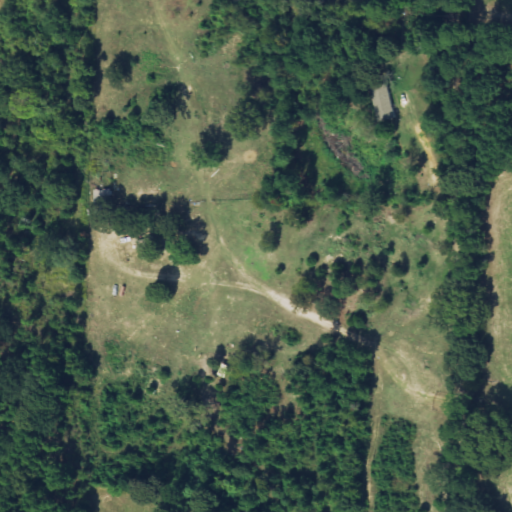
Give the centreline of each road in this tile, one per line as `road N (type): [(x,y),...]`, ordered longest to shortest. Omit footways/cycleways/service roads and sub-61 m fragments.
road 1 (residential): [(470,511),(455,136)]
road 2 (track): [(455,136),(447,0)]
